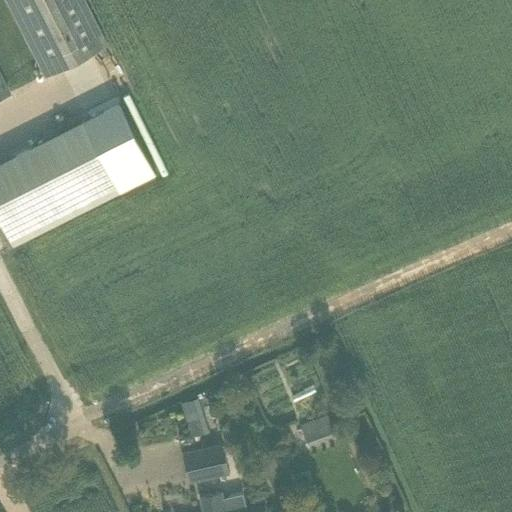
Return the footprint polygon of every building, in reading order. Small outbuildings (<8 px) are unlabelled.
[(103,43),(81,0),(3,0),(40,74),(103,43)] [(120,101),(0,161),(0,216),(14,244),(156,172),(120,101)] [(201,395),(182,399),(191,435),(209,431),(201,395)] [(309,446),(336,437),(327,413),(300,424),(309,446)] [(229,472),(223,440),(181,449),(188,479),(229,472)] [(263,511),(261,505),(231,511),(227,511),(222,490),(199,495),(202,511),(263,511)]
